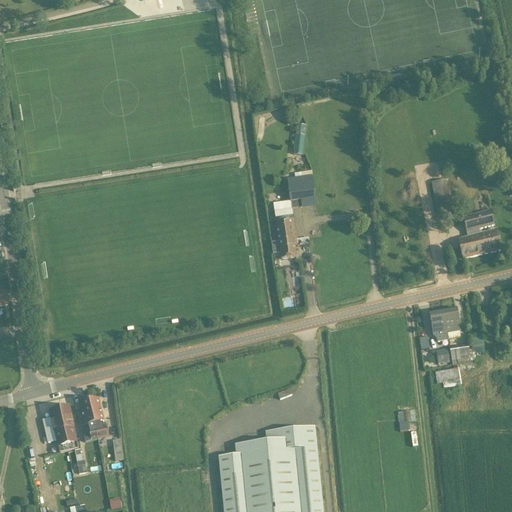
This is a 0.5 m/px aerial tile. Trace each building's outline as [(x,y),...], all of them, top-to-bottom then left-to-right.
[(294,154),(303,154),(304,125),(295,125),(294,154)] [(294,179),(287,180),(290,202),(290,203),(291,203),(301,202),(315,199),(312,176),(294,179)] [(431,184),(439,220),(455,217),(447,180),(431,184)] [(279,242),(271,243),(273,255),(281,254),(281,259),(296,258),(294,245),(296,245),(291,210),(275,212),(279,242)] [(466,234),(467,237),(457,240),(462,261),(501,251),(495,230),(481,234),(480,230),(494,226),(490,211),(462,218),(465,234),(466,234)] [(456,309),(442,311),(446,334),(460,331),(456,309)] [(447,342),(447,340),(442,311),(429,314),(433,336),(436,336),(437,343),(447,342)] [(427,337),(420,338),(421,350),(429,349),(427,337)] [(471,363),(469,350),(468,345),(449,349),(452,366),(471,363)] [(450,363),(447,350),(435,352),(437,366),(450,363)] [(443,390),(461,387),(458,370),(435,374),(437,385),(442,385),(443,390)] [(88,402),(96,440),(108,437),(105,425),(103,426),(102,423),(103,422),(98,400),(97,400),(96,399),(91,400),(92,401),(88,402)] [(85,443),(96,440),(88,402),(85,403),(84,402),(79,403),(80,404),(78,404),(83,427),(81,427),(85,443)] [(78,451),(75,438),(73,429),(74,429),(68,406),(49,411),(50,417),(42,419),(47,442),(56,440),(59,455),(78,451)] [(408,422),(415,422),(415,411),(398,412),(399,431),(408,431),(408,422)] [(85,462),(76,463),(79,476),(87,474),(85,462)] [(122,510),(120,502),(109,504),(111,511),(122,510)]
